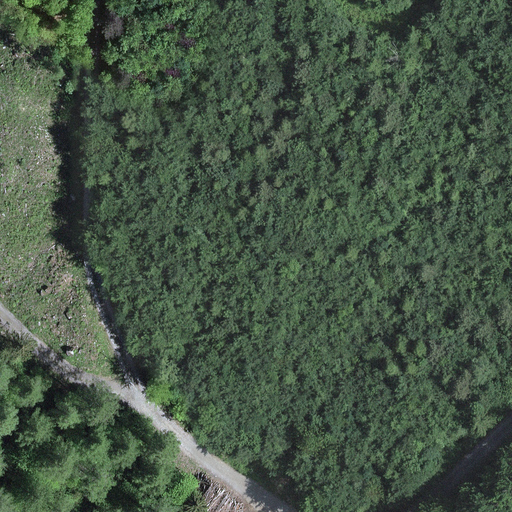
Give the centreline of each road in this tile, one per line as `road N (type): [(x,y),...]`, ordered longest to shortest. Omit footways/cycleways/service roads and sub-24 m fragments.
road 1 (track): [(279,511),(167,422),(139,390),(112,332),(95,277),(88,205),(99,0)]
road 2 (track): [(0,310),(51,359),(139,390)]
road 3 (track): [(511,419),(416,511)]
